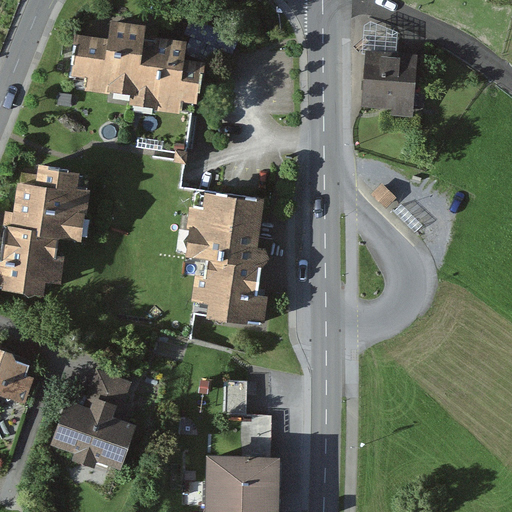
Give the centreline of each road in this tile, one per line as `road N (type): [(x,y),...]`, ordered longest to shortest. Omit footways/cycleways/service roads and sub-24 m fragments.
road 1 (tertiary): [(322,0),(324,511)]
road 2 (residential): [(0,326),(63,345),(9,501)]
road 3 (residential): [(372,0),(400,9),(511,83)]
